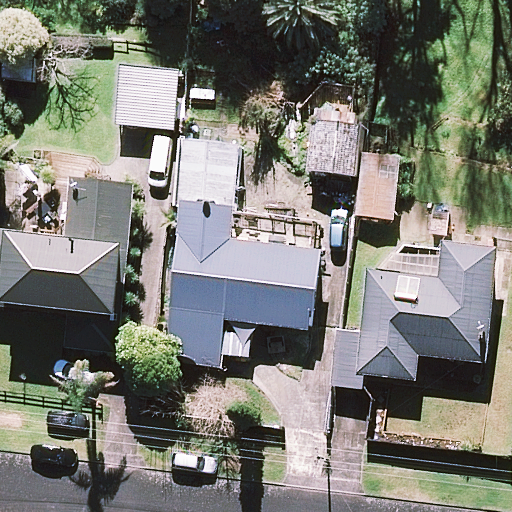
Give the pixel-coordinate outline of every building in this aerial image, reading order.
[(46,37),(4,33),(0,72),(0,82),(41,87),(46,37)] [(182,76),(126,71),(120,127),(176,132),(182,76)] [(325,116),(321,171),(359,174),(363,119),(325,116)] [(403,162),(366,157),(358,217),(396,222),(403,162)] [(136,191),(73,184),(67,241),(0,233),(0,307),(69,315),(65,350),(118,356),(136,191)] [(237,211),(185,206),(169,364),(221,369),(226,323),(317,333),(325,254),(234,244),(237,211)] [(498,253),(447,248),(446,257),(444,281),(373,274),(367,337),(339,335),(334,388),(363,391),(364,378),(417,383),(419,359),(488,365),(498,253)]
